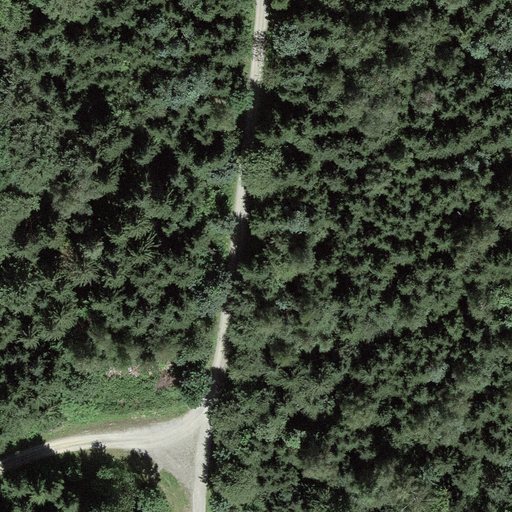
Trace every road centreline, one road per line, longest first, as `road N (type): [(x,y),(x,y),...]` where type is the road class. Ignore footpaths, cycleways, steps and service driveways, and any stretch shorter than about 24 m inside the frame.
road 1 (track): [(197,511),(196,470),(267,0)]
road 2 (track): [(196,470),(120,439),(33,451),(0,467)]
